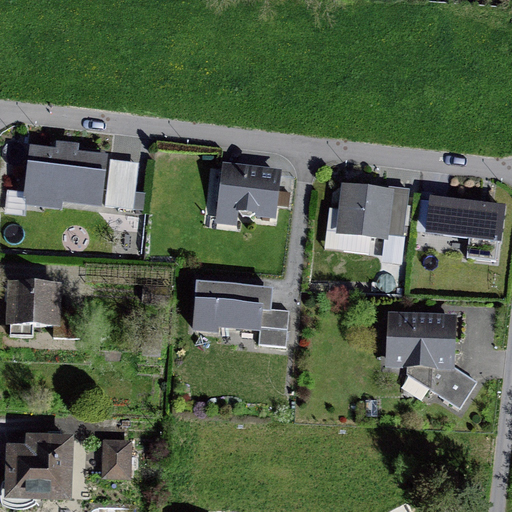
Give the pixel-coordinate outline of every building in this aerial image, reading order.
[(59,148),(58,154),(32,151),(27,197),(99,206),(104,160),(74,156),(75,149),(59,148)] [(139,164),(104,160),(99,206),(133,210),(139,164)] [(277,176),(226,170),(221,210),(238,212),(243,217),(250,218),(255,214),(272,216),(277,176)] [(345,189),(340,234),(384,239),(390,195),(345,189)] [(503,210),(432,201),(428,234),(469,239),(467,258),(496,262),(503,210)] [(57,287),(12,285),(10,326),(54,328),(53,339),(80,340),(81,310),(56,310),(57,287)] [(271,292),(198,285),(194,330),(218,332),(218,326),(260,330),(258,346),(286,348),(289,312),(269,310),(271,292)] [(168,305),(169,290),(144,288),(143,303),(168,305)] [(459,410),(476,383),(451,367),(453,322),(391,319),(389,364),(408,365),(407,376),(459,410)] [(160,334),(148,333),(146,356),(159,357),(160,334)] [(30,452),(10,451),(9,497),(67,499),(69,442),(30,441),(30,452)] [(106,445),(105,477),(128,478),(129,445),(106,445)] [(431,473),(430,488),(456,491),(457,476),(431,473)]
